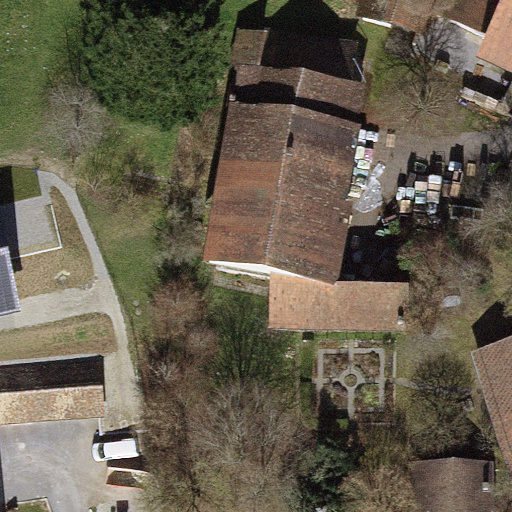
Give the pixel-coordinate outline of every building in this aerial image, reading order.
[(420,37),(431,0),(373,0),(368,20),(420,37)] [(511,0),(443,0),(436,15),(511,49),(511,0)] [(266,40),(244,36),(238,71),(241,72),(234,112),(248,114),(218,271),(277,282),(312,289),(357,52),(267,35),(266,40)] [(312,289),(277,282),(277,329),(409,331),(410,297),(358,296),(312,289)] [(485,511),(486,472),(429,472),(428,511),(485,511)]
